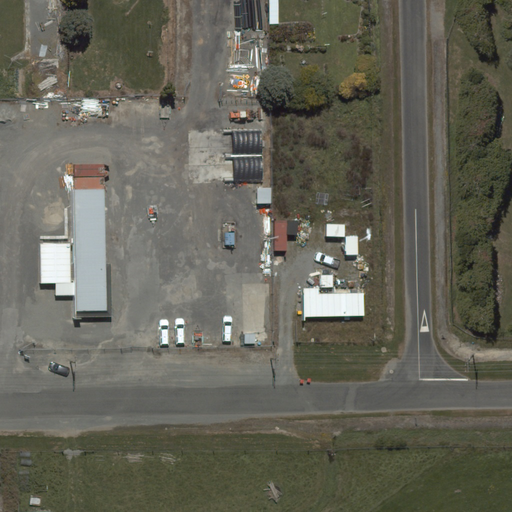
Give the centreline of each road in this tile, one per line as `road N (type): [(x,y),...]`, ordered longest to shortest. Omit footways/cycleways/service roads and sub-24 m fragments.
road 1 (residential): [(0,402),(419,396)]
road 2 (residential): [(414,0),(419,396)]
